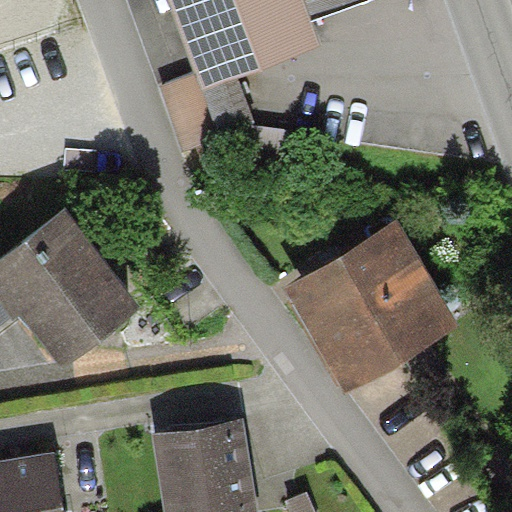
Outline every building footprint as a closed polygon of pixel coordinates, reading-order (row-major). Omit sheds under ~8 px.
[(173,0),(199,74),(203,85),(238,72),(323,43),(313,14),(351,0),(173,0)] [(199,74),(162,88),(186,153),(196,150),(259,126),(238,72),(203,85),(199,74)] [(279,195),(290,132),(259,126),(196,150),(210,187),(279,195)] [(139,284),(64,187),(0,236),(0,278),(15,298),(23,292),(63,343),(139,284)] [(459,308),(398,202),(285,266),(346,372),(459,308)] [(0,309),(15,298),(0,278),(0,309)] [(260,511),(244,404),(153,418),(167,511),(260,511)] [(66,511),(55,438),(0,446),(0,511),(66,511)]
